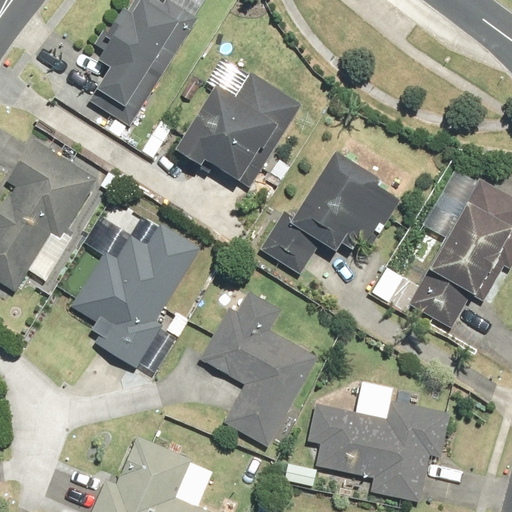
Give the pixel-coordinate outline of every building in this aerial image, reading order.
[(99,106),(130,126),(198,20),(167,0),(165,4),(158,0),(134,0),(128,10),(123,7),(105,35),(110,38),(96,60),(109,68),(96,89),(106,95),(99,106)] [(215,85),(174,150),(200,166),(204,160),(249,189),(302,105),(250,72),(234,97),(215,85)] [(130,163),(48,112),(37,130),(119,180),(130,163)] [(173,126),(162,119),(143,152),(154,158),(173,126)] [(52,235),(59,239),(97,180),(32,139),(5,181),(13,186),(0,207),(0,281),(16,292),(52,235)] [(285,210),(260,250),(300,275),(320,243),(335,253),(341,243),(353,250),(360,240),(371,247),(400,201),(376,186),(380,180),(334,151),(293,216),(285,210)] [(511,196),(478,178),(407,305),(452,330),(471,295),(483,301),(504,265),(510,269),(511,265),(511,196)] [(104,250),(70,307),(96,323),(92,330),(97,333),(92,342),(136,369),(169,315),(162,311),(200,248),(159,223),(146,244),(130,234),(117,257),(104,250)] [(404,278),(385,267),(371,291),(390,302),(404,278)] [(245,384),(223,423),(268,448),(318,357),(270,331),(282,310),(247,291),(235,312),(228,309),(200,360),(245,384)] [(320,444),(316,466),(374,477),(370,493),(419,502),(429,455),(441,457),(449,413),(391,402),(388,418),(314,405),(307,442),(320,444)] [(105,479),(90,511),(206,511),(175,499),(192,460),(137,436),(116,484),(105,479)]
